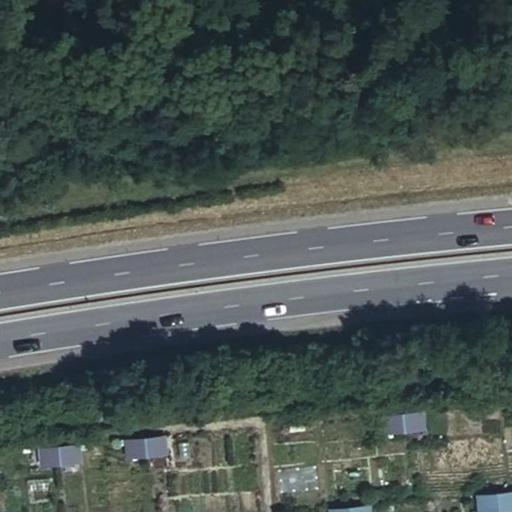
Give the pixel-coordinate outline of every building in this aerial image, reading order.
[(428,407),(387,412),(389,431),(430,426),(428,407)] [(168,434),(127,438),(129,457),(170,453),(168,434)] [(85,443),(43,447),(45,465),(87,461),(85,443)] [(511,489),(482,492),(484,510),(511,507),(511,489)] [(375,511),(374,502),(331,506),(331,511),(375,511)]
